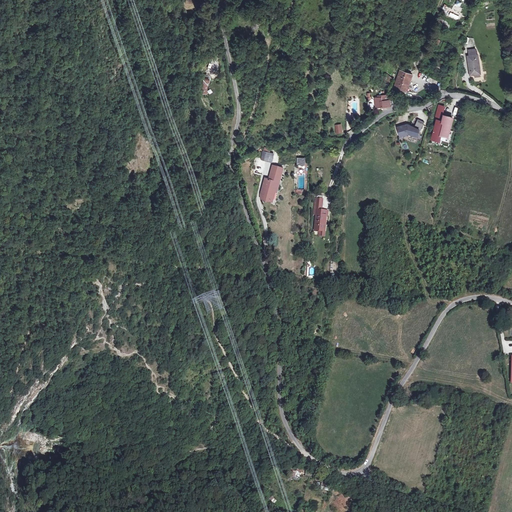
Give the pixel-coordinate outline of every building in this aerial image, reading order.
[(474,75),(481,74),(478,55),(476,55),(475,49),(468,50),(469,56),(467,57),(470,76),(474,75)] [(413,75),(400,71),(395,88),(407,92),(413,75)] [(392,79),(386,74),(382,79),(388,84),(392,79)] [(209,78),(202,77),(201,90),(205,90),(207,81),(209,81),(209,78)] [(382,97),(376,98),(377,108),(390,106),(390,100),(388,100),(388,95),(382,96),(382,97)] [(442,114),(444,107),(439,106),(437,114),(442,116),(442,117),(444,118),(444,116),(445,117),(445,115),(442,114)] [(442,116),(437,114),(435,120),(437,121),(432,139),(439,141),(441,135),(448,137),(453,119),(444,116),(444,118),(442,117),(442,116)] [(418,119),(415,125),(422,127),(424,122),(418,119)] [(422,127),(415,125),(414,127),(410,126),(410,125),(408,124),(398,127),(400,136),(408,134),(412,135),(411,137),(417,139),(419,132),(420,132),(422,127)] [(272,161),(273,154),(263,151),(261,160),(264,161),(265,159),(272,161)] [(267,185),(266,188),(264,187),(261,198),(271,200),(274,187),(277,188),(282,169),(273,166),(270,180),(265,179),(264,184),(267,185)] [(314,206),(322,207),(323,200),(315,199),(314,206)] [(313,210),(317,210),(315,231),(319,231),(324,232),(326,216),(327,216),(328,212),(321,211),(322,207),(314,206),(313,210)] [(300,482),(301,479),(299,478),(301,469),(298,468),(297,472),(294,471),(294,470),(290,468),(289,472),(292,473),(292,475),(294,476),(293,480),(300,482)] [(328,490),(330,481),(328,481),(329,479),(324,479),(323,482),(322,482),(321,489),(328,490)]
